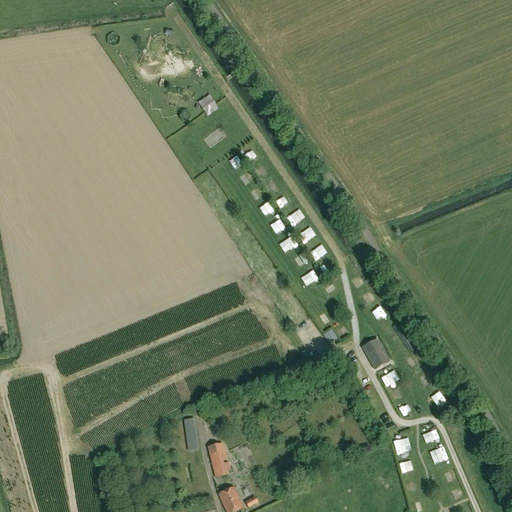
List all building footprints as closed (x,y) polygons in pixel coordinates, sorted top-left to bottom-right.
[(251,130),(245,133),(250,144),(257,141),(251,130)] [(241,144),(234,147),(237,153),(243,150),(241,144)] [(223,162),(233,159),(230,151),(221,154),(223,162)] [(257,152),(253,154),(258,162),(262,160),(257,152)] [(238,170),(247,167),(243,158),(234,161),(238,170)] [(274,186),(270,188),(274,197),(278,195),(274,186)] [(285,221),(276,226),(282,236),(291,231),(285,221)] [(304,237),(308,246),(316,243),(313,233),(304,237)] [(306,254),(295,263),(303,273),(314,264),(306,254)] [(329,278),(338,274),(333,264),(324,268),(329,278)] [(318,271),(314,274),(320,284),(324,281),(318,271)] [(364,276),(354,281),(359,291),(369,285),(364,276)] [(331,282),(339,294),(346,289),(338,277),(331,282)] [(332,330),(324,335),(330,344),(338,339),(332,330)] [(375,370),(389,362),(376,339),(362,347),(375,370)] [(409,340),(404,343),(412,354),(416,352),(409,340)] [(419,355),(409,360),(415,370),(424,365),(419,355)] [(390,388),(399,382),(394,373),(384,378),(390,388)] [(429,374),(425,377),(433,387),(437,384),(429,374)] [(444,393),(435,399),(443,410),(452,405),(444,393)] [(403,409),(407,418),(415,414),(410,405),(403,409)] [(184,421),(188,452),(199,450),(195,419),(184,421)] [(441,432),(436,434),(440,446),(445,444),(441,432)] [(399,453),(411,450),(408,439),(396,442),(399,453)] [(208,448),(216,480),(227,477),(226,473),(231,471),(229,463),(224,464),(223,462),(229,461),(226,452),(225,452),(223,444),(208,448)] [(411,495),(421,492),(419,482),(408,485),(411,495)] [(456,489),(459,500),(468,498),(464,487),(456,489)] [(219,495),(226,511),(237,511),(244,509),(234,488),(219,495)] [(255,497),(245,503),(249,509),(259,503),(255,497)]
